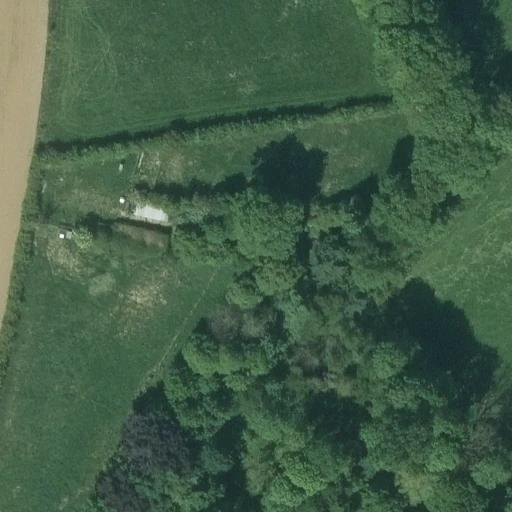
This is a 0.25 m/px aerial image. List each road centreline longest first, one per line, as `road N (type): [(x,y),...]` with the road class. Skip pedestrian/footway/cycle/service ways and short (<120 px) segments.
road 1 (track): [(350,301),(143,511)]
road 2 (track): [(115,511),(246,304),(254,259)]
